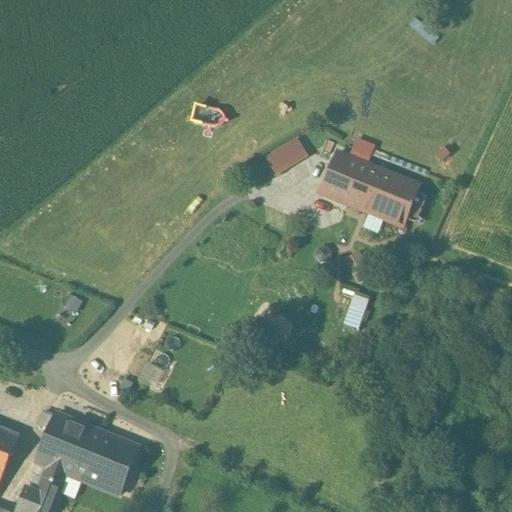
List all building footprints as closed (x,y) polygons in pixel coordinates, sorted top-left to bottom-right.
[(299,138),(267,158),(279,177),(311,157),(299,138)] [(357,141),(355,151),(373,155),(375,144),(357,141)] [(402,234),(420,188),(334,155),(316,201),(402,234)] [(346,261),(360,285),(376,275),(362,251),(346,261)] [(355,296),(349,321),(363,325),(369,299),(355,296)] [(155,389),(163,370),(148,364),(141,384),(155,389)] [(137,448),(50,416),(31,468),(44,473),(36,496),(23,491),(15,511),(57,511),(62,500),(76,505),(82,487),(118,500),(137,448)] [(0,492),(18,444),(0,436),(0,492)]
